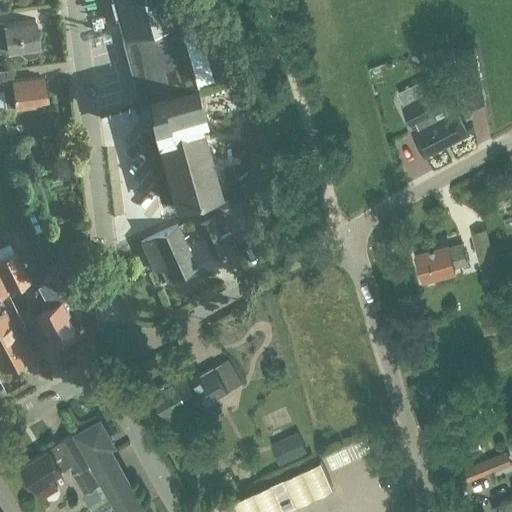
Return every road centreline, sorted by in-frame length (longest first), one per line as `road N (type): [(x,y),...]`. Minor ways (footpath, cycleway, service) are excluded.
road 1 (residential): [(71,0),(115,362)]
road 2 (unclassified): [(439,511),(346,230)]
road 3 (residential): [(115,362),(346,230)]
road 4 (track): [(338,234),(275,0)]
road 5 (unclassified): [(346,230),(511,141)]
road 6 (residential): [(183,511),(125,412),(115,362)]
road 7 (residential): [(0,425),(115,362)]
